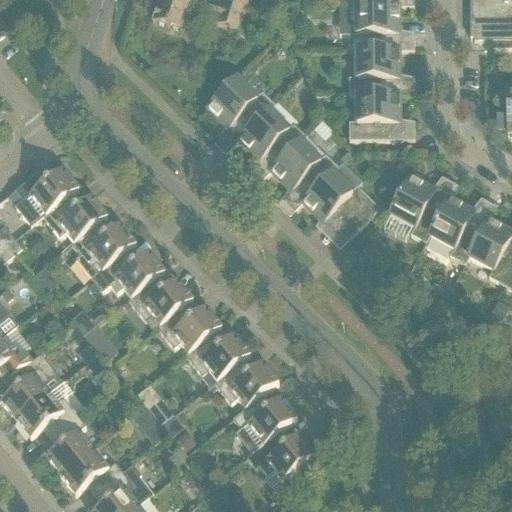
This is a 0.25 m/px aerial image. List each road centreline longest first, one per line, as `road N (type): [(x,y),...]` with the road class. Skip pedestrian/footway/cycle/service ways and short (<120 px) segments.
road 1 (tertiary): [(398,511),(394,433),(371,387),(89,115)]
road 2 (residential): [(511,173),(447,136),(446,0)]
road 3 (tertiary): [(89,115),(80,66),(104,0)]
